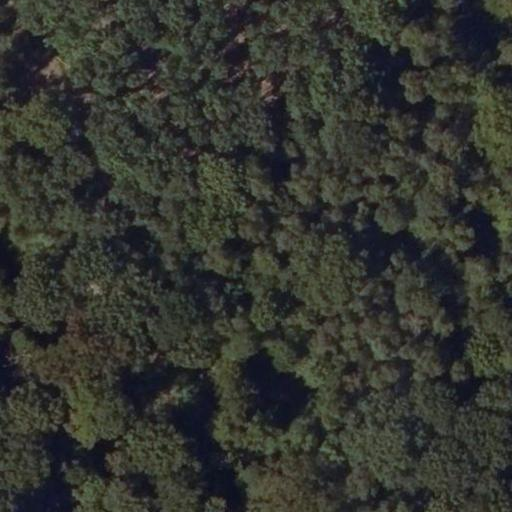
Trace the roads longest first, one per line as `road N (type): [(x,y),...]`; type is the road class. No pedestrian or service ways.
road 1 (track): [(511,475),(0,259)]
road 2 (track): [(370,0),(511,287)]
